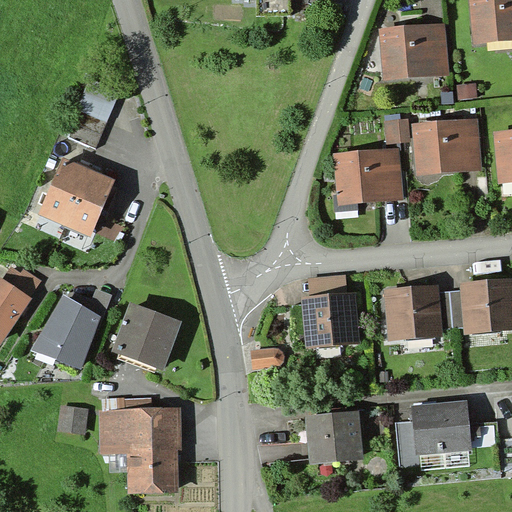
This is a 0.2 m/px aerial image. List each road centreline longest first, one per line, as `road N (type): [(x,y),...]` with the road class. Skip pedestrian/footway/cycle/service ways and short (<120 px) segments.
road 1 (tertiary): [(213,297),(124,0)]
road 2 (residential): [(280,266),(287,220),(363,0)]
road 3 (residential): [(233,411),(511,385)]
road 4 (residential): [(280,266),(511,247)]
